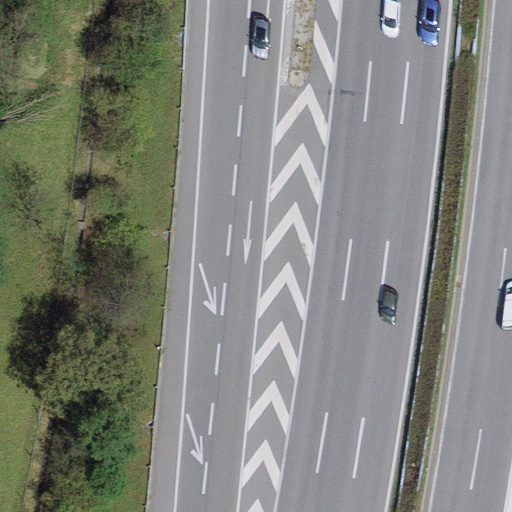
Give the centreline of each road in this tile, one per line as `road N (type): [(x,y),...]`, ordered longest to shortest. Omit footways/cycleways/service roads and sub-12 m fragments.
road 1 (motorway): [(394,0),(327,511)]
road 2 (motorway): [(267,0),(218,511)]
road 3 (motorway): [(465,511),(511,175)]
